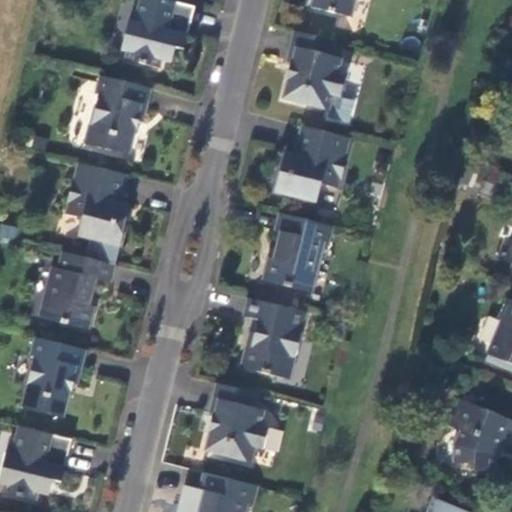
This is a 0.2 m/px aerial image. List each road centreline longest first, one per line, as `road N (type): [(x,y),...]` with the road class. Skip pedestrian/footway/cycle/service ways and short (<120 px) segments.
road 1 (residential): [(180,296),(127,511)]
road 2 (residential): [(256,0),(205,203)]
